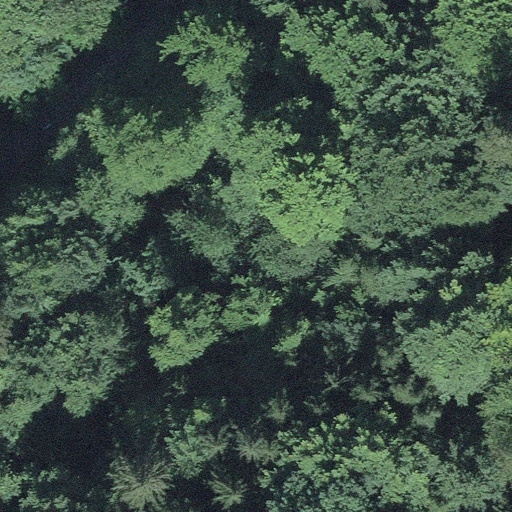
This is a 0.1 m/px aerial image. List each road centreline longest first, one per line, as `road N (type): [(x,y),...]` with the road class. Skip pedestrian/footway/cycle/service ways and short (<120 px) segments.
road 1 (trunk): [(511,82),(0,380)]
road 2 (track): [(0,170),(161,0)]
